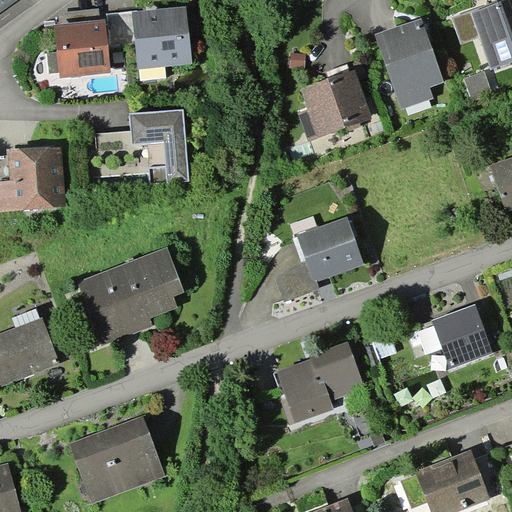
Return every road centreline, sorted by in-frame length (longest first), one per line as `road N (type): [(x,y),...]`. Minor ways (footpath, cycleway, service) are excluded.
road 1 (residential): [(511,249),(0,430)]
road 2 (track): [(237,0),(256,117),(253,175),(200,511)]
road 3 (residential): [(511,407),(255,507)]
